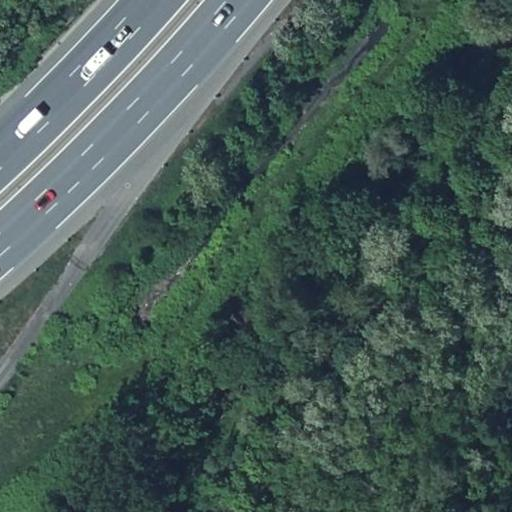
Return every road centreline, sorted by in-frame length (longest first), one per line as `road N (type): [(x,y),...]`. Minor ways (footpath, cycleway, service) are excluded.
road 1 (trunk): [(0,245),(79,174),(238,0)]
road 2 (trunk): [(153,0),(0,158)]
